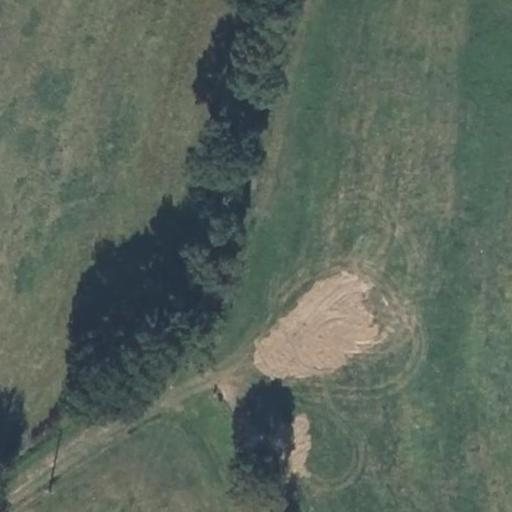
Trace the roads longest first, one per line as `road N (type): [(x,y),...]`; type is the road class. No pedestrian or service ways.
road 1 (track): [(289,0),(211,334),(148,385)]
road 2 (track): [(148,385),(0,498)]
road 3 (track): [(148,385),(194,430),(240,511)]
